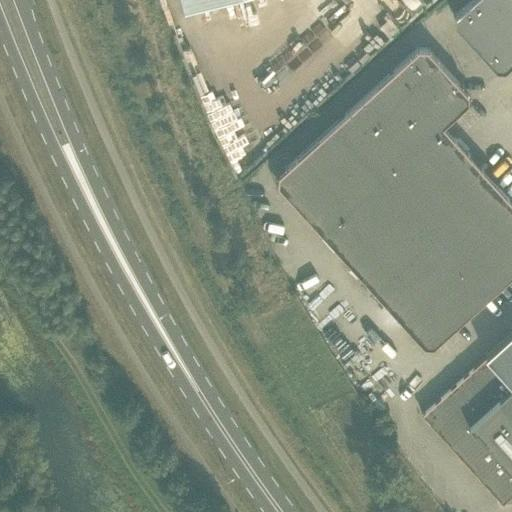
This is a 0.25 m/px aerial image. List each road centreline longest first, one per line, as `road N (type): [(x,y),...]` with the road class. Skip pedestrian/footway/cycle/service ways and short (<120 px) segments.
road 1 (secondary): [(282,511),(222,432),(139,293),(70,155)]
road 2 (track): [(0,249),(172,511)]
road 3 (secondary): [(0,9),(34,100),(70,155)]
road 4 (secondary): [(70,155),(24,0)]
